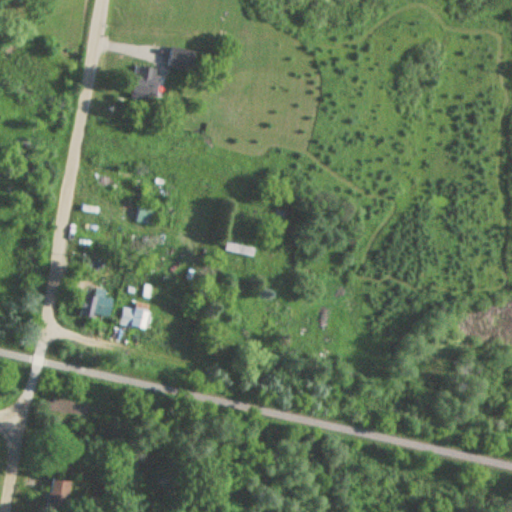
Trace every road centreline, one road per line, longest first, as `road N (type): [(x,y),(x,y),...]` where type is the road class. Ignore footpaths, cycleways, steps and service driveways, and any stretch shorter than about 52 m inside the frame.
road 1 (residential): [(43,342),(102,0)]
road 2 (residential): [(0,511),(27,394)]
